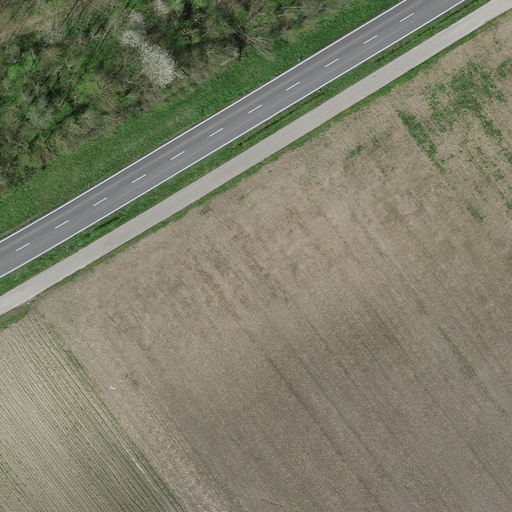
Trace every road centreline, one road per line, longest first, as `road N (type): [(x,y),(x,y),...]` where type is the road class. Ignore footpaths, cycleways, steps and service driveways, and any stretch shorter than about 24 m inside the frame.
road 1 (track): [(0,304),(504,0)]
road 2 (primary): [(0,259),(434,0)]
